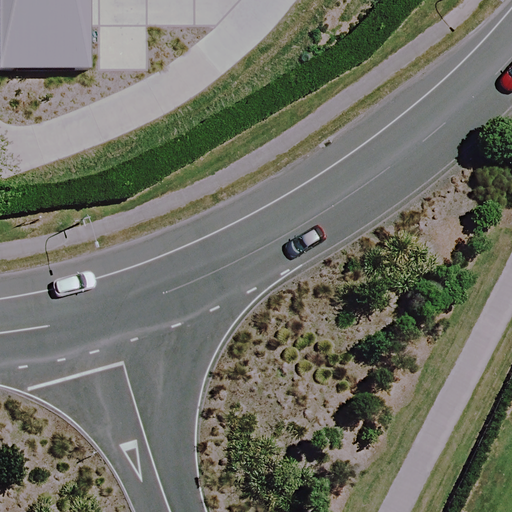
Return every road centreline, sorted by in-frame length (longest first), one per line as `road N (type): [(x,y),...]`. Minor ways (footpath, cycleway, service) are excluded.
road 1 (residential): [(511,56),(396,163),(254,254),(99,313)]
road 2 (residential): [(99,313),(171,511)]
